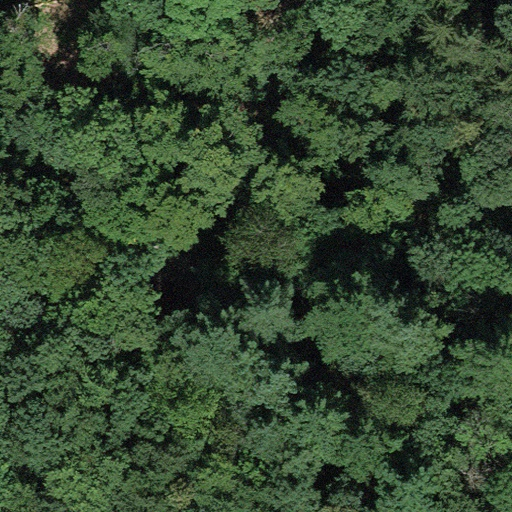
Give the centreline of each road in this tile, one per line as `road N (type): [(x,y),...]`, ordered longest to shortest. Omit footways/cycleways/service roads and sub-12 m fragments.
road 1 (track): [(287,0),(107,511)]
road 2 (track): [(0,108),(194,275)]
